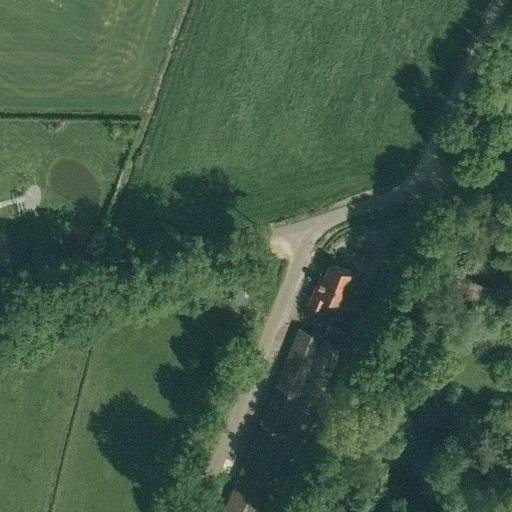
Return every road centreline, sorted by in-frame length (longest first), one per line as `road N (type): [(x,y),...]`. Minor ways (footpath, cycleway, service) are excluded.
road 1 (unclassified): [(0,312),(303,226)]
road 2 (unclassified): [(197,511),(303,246),(303,226)]
road 3 (unclassified): [(431,185),(431,148),(503,0)]
road 4 (unclassified): [(303,226),(431,185)]
